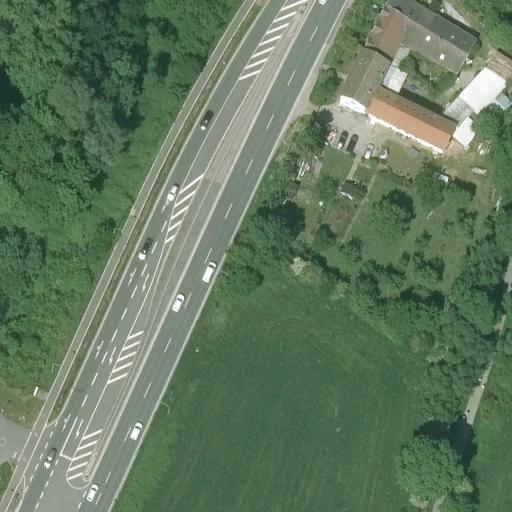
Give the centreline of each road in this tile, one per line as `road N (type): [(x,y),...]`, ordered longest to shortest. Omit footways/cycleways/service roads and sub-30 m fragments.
road 1 (primary): [(95,511),(333,0)]
road 2 (primary): [(287,0),(203,143),(51,477)]
